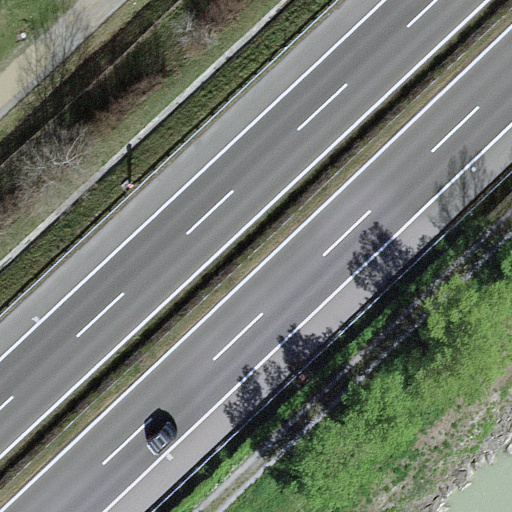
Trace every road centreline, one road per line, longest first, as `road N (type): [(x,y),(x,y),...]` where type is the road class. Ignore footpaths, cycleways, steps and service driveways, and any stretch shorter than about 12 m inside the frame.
road 1 (motorway): [(55,511),(511,75)]
road 2 (motorway): [(432,0),(0,405)]
road 3 (track): [(203,511),(511,219)]
road 4 (unclassified): [(0,96),(104,0)]
